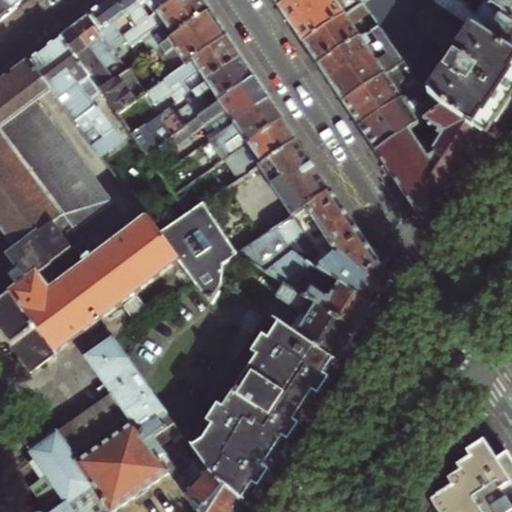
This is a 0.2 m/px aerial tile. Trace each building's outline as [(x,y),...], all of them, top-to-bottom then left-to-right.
[(0,0),(0,23),(5,19),(11,15),(0,0)] [(0,0),(11,15),(25,4),(30,0),(0,0)] [(127,19),(113,0),(112,0),(109,3),(88,19),(111,50),(119,44),(136,32),(137,30),(138,28),(138,25),(137,22),(135,20),(133,19),(130,19),(127,19)] [(136,32),(179,0),(113,0),(127,19),(130,19),(133,19),(135,20),(137,22),(138,25),(138,28),(137,30),(136,32)] [(174,40),(211,14),(203,2),(201,0),(179,0),(136,32),(119,44),(126,54),(118,60),(128,73),(129,72),(139,66),(130,53),(165,28),(174,40)] [(290,0),(279,8),(291,26),(303,45),(364,4),(369,0),(290,0)] [(369,0),(364,4),(379,27),(403,63),(408,71),(420,88),(431,98),(439,106),(443,110),(483,136),(508,98),(511,91),(511,55),(472,29),(442,73),(420,42),(408,18),(419,0),(369,0)] [(426,0),(472,29),(511,55),(511,18),(484,1),(474,17),(470,14),(472,11),(454,0),(426,0)] [(511,0),(482,0),(484,1),(511,18),(511,0)] [(364,4),(303,45),(311,55),(318,67),(379,27),(364,4)] [(183,70),(227,39),(220,27),(211,14),(174,40),(158,52),(165,62),(171,63),(174,67),(179,64),(183,70)] [(111,50),(88,19),(78,27),(74,30),(100,66),(114,55),(111,50)] [(379,27),(318,67),(332,88),(343,104),(384,76),(403,63),(379,27)] [(100,66),(74,30),(61,39),(100,94),(113,84),(103,70),(100,66)] [(100,94),(61,39),(34,60),(29,64),(51,93),(100,158),(122,142),(98,109),(94,109),(92,110),(89,105),(102,97),(100,94)] [(185,99),(242,59),(234,48),(227,39),(183,70),(148,96),(157,109),(172,98),(177,105),(185,99)] [(146,158),(172,139),(256,81),(249,70),(242,59),(185,99),(189,106),(170,119),(166,113),(131,138),(146,158)] [(128,73),(118,60),(103,70),(113,84),(128,73)] [(51,93),(29,64),(23,68),(0,85),(0,230),(17,253),(10,259),(28,284),(0,304),(0,333),(32,375),(180,263),(159,237),(147,221),(60,286),(47,270),(72,252),(63,241),(110,205),(35,105),(51,93)] [(384,76),(343,104),(353,118),(359,128),(420,88),(408,71),(404,73),(408,79),(393,89),(384,76)] [(113,84),(100,94),(102,97),(117,117),(146,96),(129,72),(128,73),(113,84)] [(205,130),(213,142),(270,102),(262,91),(256,81),(172,139),(179,148),(205,130)] [(420,88),(359,128),(370,144),(376,154),(407,133),(423,123),(417,114),(423,110),(420,105),(431,98),(420,88)] [(208,175),(226,162),(284,123),(277,112),(270,102),(213,142),(194,155),(208,175)] [(443,110),(439,106),(428,113),(431,118),(443,110)] [(483,136),(443,110),(431,118),(423,123),(438,132),(435,138),(416,146),(407,133),(376,154),(382,162),(418,215),(432,215),(458,175),(483,136)] [(249,177),(298,144),(292,134),(284,123),(226,162),(229,166),(238,160),(249,177)] [(210,303),(222,284),(223,267),(241,255),(331,193),(318,173),(315,169),(298,144),(249,177),(159,237),(180,263),(210,303)] [(315,269),(327,277),(374,306),(385,289),(390,281),(341,208),(331,193),(241,255),(267,272),(293,255),(298,258),(304,248),(311,243),(303,229),(314,221),(336,254),(315,269)] [(288,286),(357,333),(367,317),(374,306),(327,277),(318,291),(309,284),(299,286),(311,267),(298,258),(293,255),(267,272),(288,286)] [(281,325),(331,359),(337,363),(348,346),(357,333),(288,286),(279,299),(293,308),(281,325)] [(184,439),(195,455),(207,472),(245,506),(298,424),(327,379),(321,375),(331,359),(281,325),(266,315),(255,332),(249,329),(236,348),(242,352),(207,405),(202,401),(189,420),(195,424),(184,439)] [(154,438),(173,424),(115,342),(86,361),(111,396),(29,454),(35,461),(29,465),(41,482),(34,487),(52,511),(117,511),(171,475),(177,483),(177,481),(179,479),(180,475),(176,469),(160,446),(154,438)] [(160,446),(179,432),(173,424),(154,438),(160,446)] [(511,511),(511,462),(508,457),(497,464),(484,446),(467,457),(470,463),(458,471),(466,483),(437,502),(443,511),(511,511)] [(177,483),(197,511),(240,511),(245,506),(207,472),(195,455),(191,458),(185,457),(179,461),(178,467),(176,469),(180,475),(179,479),(177,481),(177,483)]
